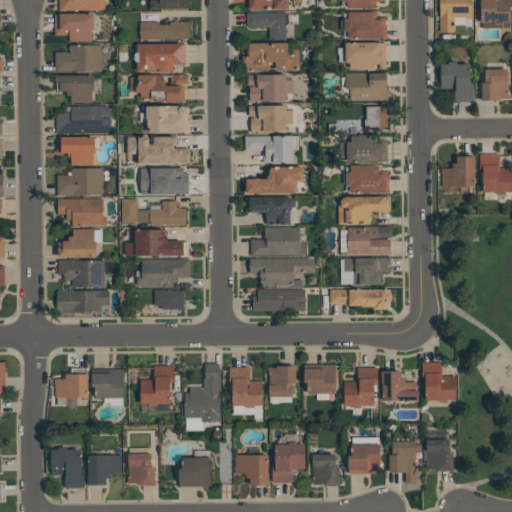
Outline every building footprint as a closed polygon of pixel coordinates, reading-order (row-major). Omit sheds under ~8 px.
[(105,0),(105,10),(66,10),(59,10),(59,0),(105,0)] [(189,0),(189,9),(149,9),(149,0),(189,0)] [(289,7),(289,10),(250,10),(250,7),(248,7),(248,0),(299,0),(299,7),(289,7)] [(383,0),(344,0),(345,8),(375,8),(375,1),(383,1),(383,0)] [(473,0),(473,18),(455,18),(455,32),(453,32),(452,33),(448,33),(447,32),(439,32),(439,15),(440,15),(440,0),(473,0)] [(510,1),(511,22),(510,22),(510,27),(482,28),(482,22),(481,22),(481,1),(478,1),(477,0),(497,0),(497,2),(510,1)] [(348,11),(376,11),(376,17),(386,17),(386,25),(387,25),(387,38),(384,38),(384,39),(348,39),(348,31),(344,31),(344,18),(348,18),(348,11)] [(286,12),(286,39),(269,39),(269,27),(247,27),(247,12),(286,12)] [(69,41),(69,35),(55,35),(55,14),(60,14),(60,13),(94,13),(94,29),(92,29),(92,41),(69,41)] [(141,21),(159,21),(159,24),(170,24),(170,21),(189,21),(189,38),(141,39),(141,21)] [(247,71),(247,66),(246,66),(246,63),(243,63),(243,56),(249,56),(249,54),(248,54),(248,46),(249,46),(249,42),(288,42),(288,48),(299,48),(299,71),(276,71),(276,64),(269,64),(269,71),(247,71)] [(386,43),(386,69),(379,69),(379,64),(375,64),(375,69),(357,69),(350,68),(350,61),(346,61),(346,54),(344,54),(344,47),(346,47),(346,42),(380,42),(380,43),(386,43)] [(137,71),(137,62),(136,62),(135,58),(134,55),(136,52),(137,52),(137,43),(186,43),(186,63),(173,63),(173,71),(137,71)] [(101,71),(55,71),(55,51),(67,51),(67,52),(70,52),(70,50),(69,50),(69,46),(70,46),(70,44),(101,44),(101,71)] [(441,88),(441,64),(448,64),(448,61),(457,61),(457,63),(471,63),(471,84),(474,84),(474,101),(454,101),(454,88),(441,88)] [(509,98),(501,98),(501,100),(482,100),(482,82),(486,82),(486,81),(485,81),(485,69),(508,69),(508,92),(509,92),(509,98)] [(345,72),(387,72),(387,87),(389,87),(389,93),(388,93),(388,100),(350,100),(350,88),(345,88),(345,72)] [(164,74),(164,82),(168,85),(171,85),(171,77),(173,77),(173,75),(175,75),(175,74),(184,74),(184,75),(188,75),(188,84),(182,84),(182,86),(184,86),(184,102),(178,102),(178,103),(166,103),(166,99),(150,99),(150,100),(141,100),(141,92),(136,92),(136,91),(130,91),(130,77),(136,77),(136,75),(138,75),(138,74),(164,74)] [(248,74),(286,74),(286,79),(292,79),(292,93),(286,93),(286,100),(250,100),(250,86),(253,86),(253,85),(248,85),(248,74)] [(92,103),(71,103),(71,95),(67,95),(67,90),(61,90),(61,84),(56,84),(56,75),(94,75),(94,91),(92,91),(92,103)] [(56,112),(71,112),(71,105),(110,105),(110,115),(105,115),(105,117),(111,117),(111,133),(64,133),(56,133),(56,112)] [(183,105),(184,105),(186,106),(187,106),(187,107),(190,107),(190,113),(188,113),(188,132),(150,132),(150,127),(148,127),(148,121),(146,121),(146,105),(183,105)] [(249,105),(286,105),(286,110),(292,110),(292,124),(287,124),(287,131),(250,131),(250,117),(253,117),(253,116),(249,116),(249,105)] [(365,129),(365,119),(366,119),(366,106),(388,106),(388,127),(369,127),(369,129),(365,129)] [(387,161),(383,161),(383,162),(347,162),(347,141),(351,141),(351,135),(358,135),(358,134),(376,134),(376,142),(387,142),(387,161)] [(263,162),(263,150),(245,151),(245,136),(293,135),(293,136),(298,136),(298,149),(293,149),(293,162),(263,162)] [(57,137),(61,137),(61,136),(95,136),(95,152),(93,152),(93,164),(71,164),(71,156),(68,156),(68,153),(61,153),(61,152),(57,152),(57,137)] [(176,148),(189,148),(189,150),(190,150),(190,160),(189,160),(189,163),(136,163),(136,153),(127,153),(127,136),(149,136),(149,144),(154,144),(154,136),(176,136),(176,148)] [(483,171),(480,171),(480,154),(499,154),(499,167),(511,167),(511,192),(505,192),(505,194),(497,194),(497,192),(483,192),(483,171)] [(442,168),(452,168),(452,163),(456,163),(456,156),(475,156),(475,186),(442,186),(442,168)] [(350,165),(379,165),(379,171),(389,171),(389,192),(387,192),(387,193),(350,193),(350,185),(346,185),(346,172),(350,172),(350,165)] [(296,193),(246,193),(246,178),(267,178),(267,176),(269,174),(270,173),(270,168),(271,168),(271,166),(303,166),(303,180),(296,180),(296,193)] [(57,195),(57,174),(70,174),(70,175),(72,175),(72,173),(71,173),(71,169),(72,169),(72,167),(103,167),(103,194),(74,194),(74,195),(57,195)] [(140,168),(184,168),(184,173),(189,173),(189,194),(175,194),(175,193),(152,194),(141,195),(140,168)] [(266,224),(266,211),(246,212),(246,197),(290,196),(290,198),(293,198),(295,200),(295,205),(293,207),(290,207),(290,224),(266,224)] [(390,196),(390,211),(370,211),(370,216),(370,224),(361,224),(347,224),(338,224),(338,205),(341,205),(341,200),(343,198),(345,198),(345,196),(390,196)] [(103,198),(103,215),(105,215),(106,218),(106,225),(81,225),(81,226),(72,226),(72,219),(66,219),(66,214),(58,214),(58,197),(68,197),(68,198),(103,198)] [(186,224),(149,224),(149,221),(122,221),(121,198),(137,198),(138,209),(163,209),(163,201),(176,200),(176,207),(180,207),(180,208),(186,208),(186,224)] [(251,256),(251,239),(265,239),(265,226),(290,226),(290,227),(300,227),(300,241),(307,241),(307,255),(258,255),(258,256),(251,256)] [(348,227),(365,227),(365,226),(390,226),(390,238),(370,238),(390,238),(390,255),(385,255),(385,254),(348,254),(348,227)] [(58,256),(58,248),(63,248),(63,240),(69,240),(69,236),(73,236),(73,228),(94,228),(94,240),(97,240),(97,256),(58,256)] [(165,231),(166,232),(166,233),(166,234),(166,235),(165,235),(168,235),(168,241),(184,241),(184,242),(188,242),(188,254),(125,255),(125,242),(133,242),(133,229),(165,229),(165,231)] [(344,257),(390,257),(390,272),(383,272),(383,274),(381,276),(381,278),(377,280),(369,280),(369,285),(352,285),(352,272),(344,272),(344,257)] [(138,284),(137,284),(136,284),(136,283),(136,282),(136,281),(136,280),(137,280),(138,280),(138,277),(142,277),(142,259),(183,259),(183,258),(190,258),(190,264),(191,264),(191,271),(190,271),(190,277),(178,277),(178,281),(173,281),(173,287),(164,287),(164,286),(141,286),(138,286),(138,284)] [(250,258),(312,258),(312,263),(315,263),(315,273),(302,272),(294,272),(294,279),(302,279),(302,285),(302,287),(293,287),(293,285),(264,286),(264,284),(261,282),(261,279),(264,277),(260,277),(260,272),(250,272),(250,258)] [(104,287),(72,287),(72,280),(64,280),(64,274),(58,274),(58,272),(58,260),(104,260),(104,287)] [(257,289),(305,289),(305,300),(297,300),(297,302),(305,302),(305,310),(253,310),(253,295),(257,295),(257,289)] [(374,309),(373,308),(372,308),(372,307),(371,306),(362,306),(362,305),(349,305),(349,304),(330,304),(330,289),(389,289),(389,295),(391,295),(391,300),(390,300),(390,305),(386,309),(374,309)] [(57,311),(57,290),(109,290),(109,305),(101,305),(101,311),(57,311)] [(184,308),(161,308),(161,305),(154,305),(154,290),(184,290),(184,308)] [(425,399),(425,392),(423,392),(423,384),(426,384),(426,379),(422,379),(422,362),(442,362),(442,375),(455,375),(455,399),(447,399),(447,402),(439,402),(439,399),(425,399)] [(204,387),(204,377),(205,377),(205,363),(220,363),(220,377),(221,421),(201,421),(201,417),(184,417),(184,393),(190,392),(190,387),(204,387)] [(336,393),(329,393),(329,399),(316,399),(316,393),(308,393),(308,382),(304,382),(304,364),(336,364),(336,393)] [(140,404),(140,379),(154,379),(154,365),(173,365),(173,382),(170,382),(170,403),(157,403),(157,406),(148,406),(148,403),(140,404)] [(296,365),(296,384),(292,384),(292,396),(269,396),(269,367),(277,367),(277,365),(296,365)] [(229,366),(249,366),(248,380),(263,380),(263,405),(255,405),(255,414),(233,414),(233,405),(233,384),(229,384),(229,366)] [(377,367),(377,384),(374,384),(374,405),(361,405),(361,408),(353,408),(353,405),(344,405),(344,381),(358,381),(358,367),(377,367)] [(76,405),(75,406),(73,407),(71,407),(69,407),(68,406),(66,405),(66,397),(55,397),(55,384),(55,378),(65,378),(65,374),(72,374),(72,368),(87,368),(87,374),(89,374),(89,378),(88,378),(88,397),(76,396),(76,405)] [(95,397),(95,386),(92,386),(92,368),(124,368),(124,397),(95,397)] [(382,400),(382,383),(381,383),(381,371),(401,371),(401,377),(405,377),(405,382),(416,382),(416,389),(418,389),(418,400),(382,400)] [(426,468),(426,439),(449,439),(449,452),(453,452),(453,463),(454,463),(454,470),(438,470),(438,468),(426,468)] [(389,472),(389,454),(392,454),(392,441),(415,441),(415,444),(421,444),(421,451),(415,451),(415,470),(408,470),(408,472),(389,472)] [(272,482),(272,465),(275,465),(275,444),(288,444),(288,442),(297,442),(297,444),(305,444),(305,468),(291,468),(291,482),(272,482)] [(380,444),(380,473),(349,473),(349,455),(351,455),(351,444),(380,444)] [(81,449),(81,469),(84,469),(84,487),(65,487),(65,474),(51,474),(51,450),(59,449),(59,447),(67,447),(67,449),(81,449)] [(128,453),(152,453),(152,466),(155,466),(155,480),(156,480),(156,485),(139,485),(139,483),(127,483),(127,475),(128,475),(128,453)] [(315,484),(315,466),(313,466),(313,454),(336,454),(336,467),(339,467),(339,479),(340,479),(340,486),(323,486),(323,484),(315,484)] [(122,473),(111,473),(111,478),(107,478),(107,484),(88,484),(88,455),(121,455),(121,469),(122,469),(122,473)] [(235,455),(268,455),(268,473),(269,473),(269,484),(250,484),(250,478),(246,478),(246,473),(235,473),(235,455)] [(211,457),(211,486),(179,486),(179,466),(182,466),(182,457),(211,457)]
